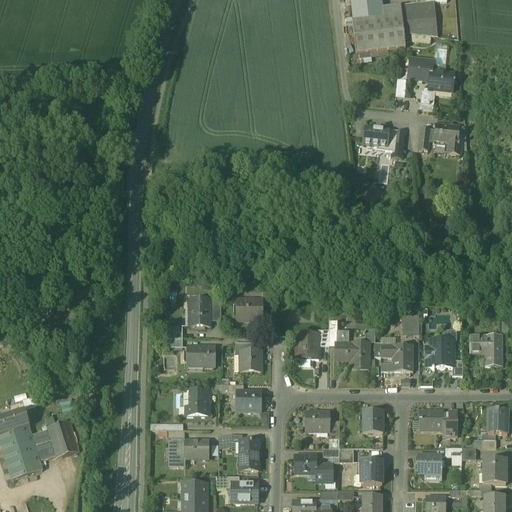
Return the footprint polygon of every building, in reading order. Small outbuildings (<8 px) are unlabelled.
[(381,0),(350,0),(353,24),(353,25),(384,21),(382,11),(381,0)] [(433,5),(400,9),(404,37),(438,41),(433,5)] [(384,21),(353,25),(353,24),(352,25),(356,57),(363,56),(405,51),(404,37),(400,9),(382,11),(384,21)] [(432,64),(410,62),(409,71),(414,72),(413,82),(426,84),(428,86),(429,86),(430,75),(431,75),(432,64)] [(431,75),(430,75),(429,86),(428,92),(428,93),(435,93),(452,95),(454,77),(431,75)] [(405,100),(406,82),(397,82),(396,100),(405,100)] [(435,93),(428,93),(428,92),(425,92),(423,93),(423,95),(422,95),(421,107),(433,108),(435,93)] [(421,107),(419,107),(418,115),(432,116),(433,116),(432,116),(433,108),(421,107)] [(459,131),(436,128),(435,133),(434,141),(434,146),(448,148),(448,149),(457,150),(457,148),(459,131)] [(385,133),(364,131),(362,149),(383,151),(385,133)] [(435,133),(420,132),(419,138),(429,139),(429,141),(434,141),(435,133)] [(404,135),(395,134),(392,162),(401,163),(404,135)] [(429,139),(419,138),(418,153),(427,154),(429,141),(429,139)] [(457,150),(448,149),(447,158),(459,159),(460,150),(458,150),(459,148),(457,148),(457,150)] [(277,291),(266,291),(266,303),(277,303),(277,291)] [(62,293),(53,299),(51,297),(45,302),(52,313),(69,302),(62,293)] [(210,302),(189,302),(189,330),(191,330),(210,330),(210,325),(221,325),(221,322),(214,322),(213,306),(221,306),(221,303),(210,303),(210,302)] [(262,302),(236,303),(236,324),(262,324),(262,302)] [(420,337),(419,317),(402,318),(403,338),(420,337)] [(508,325),(494,325),(494,333),(500,333),(500,337),(508,337),(508,325)] [(329,334),(318,333),(317,336),(317,345),(318,345),(329,345),(329,336),(329,334)] [(303,344),(295,344),(295,362),(318,362),(318,345),(317,345),(317,336),(303,336),(303,344)] [(337,336),(329,336),(329,345),(329,350),(335,350),(335,346),(337,346),(337,336)] [(486,341),(470,341),(470,357),(490,357),(490,370),(500,370),(500,340),(486,340),(486,341)] [(182,343),(170,343),(170,350),(182,351),(182,343)] [(453,343),(430,343),(430,351),(425,351),(425,371),(453,371),(453,343)] [(254,346),(235,346),(235,354),(242,354),(242,353),(254,353),(254,346)] [(369,346),(352,346),(352,347),(337,346),(335,346),(335,350),(335,364),(352,364),(352,373),(369,373),(369,346)] [(413,348),(392,349),(381,349),(381,361),(393,361),(393,375),(413,375),(413,348)] [(215,350),(187,350),(187,370),(203,370),(215,370),(215,350)] [(254,353),(242,353),(242,354),(242,375),(261,375),(261,353),(254,353)] [(463,380),(462,364),(456,364),(456,373),(452,373),(452,380),(463,380)] [(229,388),(218,388),(218,398),(229,398),(229,388)] [(243,388),(229,388),(229,398),(236,398),(236,394),(243,394),(243,388)] [(185,395),(180,395),(180,398),(179,399),(179,402),(180,403),(189,403),(189,395),(185,394),(185,395)] [(243,394),(236,394),(236,398),(235,416),(236,416),(236,414),(260,414),(259,416),(260,416),(261,395),(243,394)] [(211,395),(189,395),(189,403),(189,410),(185,410),(185,420),(207,420),(207,406),(211,406),(211,395)] [(24,413),(0,420),(0,438),(28,430),(29,429),(24,413)] [(443,426),(443,415),(419,415),(419,435),(443,435),(443,426)] [(456,415),(449,415),(449,423),(447,426),(443,426),(443,435),(443,441),(456,441),(456,429),(456,415)] [(507,415),(496,415),(488,415),(488,430),(491,430),(491,438),(507,438),(508,429),(507,429),(507,415)] [(329,416),(305,416),(305,435),(328,435),(329,435),(329,424),(329,416)] [(383,416),(363,416),(362,436),(362,437),(383,437),(383,416)] [(54,418),(45,419),(46,428),(55,426),(54,418)] [(69,424),(46,431),(47,434),(56,459),(56,461),(79,454),(69,424)] [(340,424),(329,424),(329,435),(328,435),(328,442),(339,442),(340,424)] [(28,430),(0,438),(0,446),(12,483),(42,474),(39,464),(56,459),(47,434),(31,439),(28,430)] [(242,438),(230,438),(230,446),(239,446),(239,444),(242,444),(242,438)] [(184,445),(172,444),(172,447),(169,447),(169,454),(171,454),(171,461),(169,461),(169,470),(184,470),(184,463),(184,445)] [(208,444),(184,445),(184,463),(208,462),(208,444)] [(242,444),(239,444),(239,446),(242,446),(242,457),(239,457),(239,465),(258,465),(258,455),(259,454),(259,449),(258,448),(258,444),(242,444)] [(496,444),(482,444),(482,452),(496,452),(496,444)] [(339,452),(323,452),(323,460),(339,460),(339,452)] [(353,452),(339,452),(339,460),(339,466),(353,466),(353,452)] [(462,452),(447,452),(447,460),(462,460),(462,452)] [(476,452),(462,452),(462,460),(462,464),(476,464),(476,452)] [(441,459),(432,459),(432,460),(426,459),(418,458),(417,477),(441,478),(441,459)] [(307,460),(298,460),(298,459),(294,459),(294,477),(305,477),(316,477),(317,477),(316,467),(316,459),(307,459),(307,460)] [(506,463),(483,463),(483,488),(505,488),(506,463)] [(258,465),(239,465),(239,474),(258,474),(258,465)] [(382,465),(361,465),(361,488),(382,488),(382,465)] [(332,485),(332,467),(316,467),(317,477),(316,477),(316,486),(332,485)] [(206,511),(206,486),(182,486),(182,487),(185,487),(184,511),(206,511)] [(239,486),(231,486),(231,487),(231,505),(232,505),(244,505),(258,505),(257,486),(239,486)] [(338,494),(319,494),(319,503),(337,503),(338,494)] [(354,494),(338,494),(337,503),(354,503),(354,494)] [(380,511),(381,500),(363,500),(363,511),(380,511)] [(444,511),(445,500),(426,500),(425,511),(444,511)] [(503,511),(503,500),(484,500),(484,511),(503,511)] [(314,503),(293,503),(292,511),(314,511),(314,503)]
